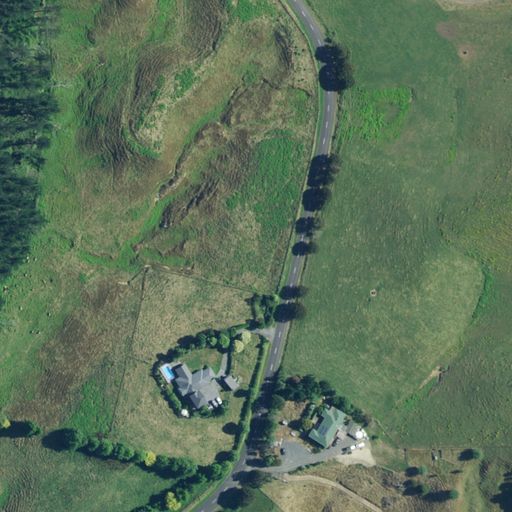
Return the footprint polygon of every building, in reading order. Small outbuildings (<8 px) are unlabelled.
[(191,376),(183,364),(173,370),(178,377),(173,380),(178,387),(176,388),(182,396),(185,394),(192,405),(202,399),(197,391),(210,383),(208,380),(214,376),(208,367),(202,371),(201,369),(191,376)] [(238,386),(229,376),(223,381),(232,391),(238,386)] [(346,415),(335,408),(332,413),(325,408),(320,415),(324,418),(315,431),(311,428),(306,435),(323,447),(346,415)] [(344,424),(340,430),(352,436),(359,423),(350,418),(346,425),(344,424)] [(355,433),(355,434),(355,435),(355,436),(356,437),(356,438),(357,438),(358,439),(359,439),(360,439),(361,439),(362,439),(363,438),(364,437),(364,436),(365,435),(365,434),(365,433),(364,432),(364,431),(363,431),(363,430),(362,430),(361,429),(360,429),(359,429),(358,429),(358,430),(357,430),(356,431),(355,432),(355,433)]
